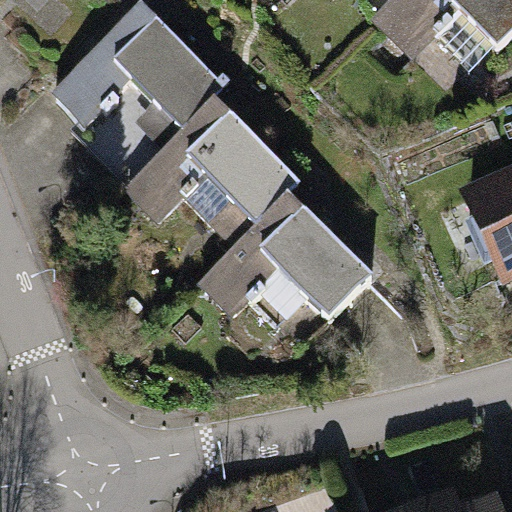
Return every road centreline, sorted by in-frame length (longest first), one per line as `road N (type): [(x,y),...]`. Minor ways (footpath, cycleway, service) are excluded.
road 1 (residential): [(511,387),(83,475)]
road 2 (residential): [(0,270),(83,475)]
